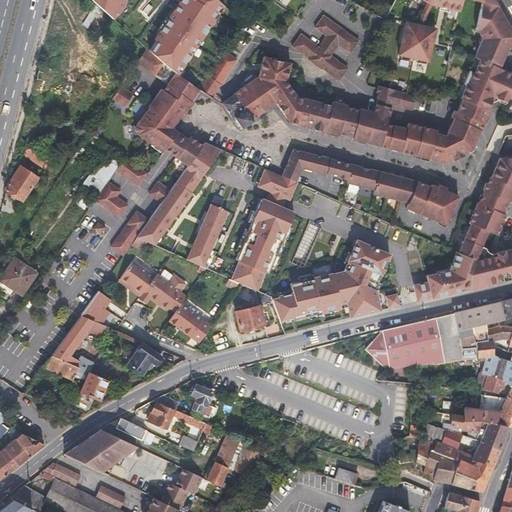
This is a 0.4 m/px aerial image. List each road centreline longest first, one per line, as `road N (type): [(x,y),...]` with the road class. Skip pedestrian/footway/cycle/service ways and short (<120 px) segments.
road 1 (secondary): [(511,287),(189,369),(69,436),(0,491)]
road 2 (primary): [(0,125),(33,0)]
